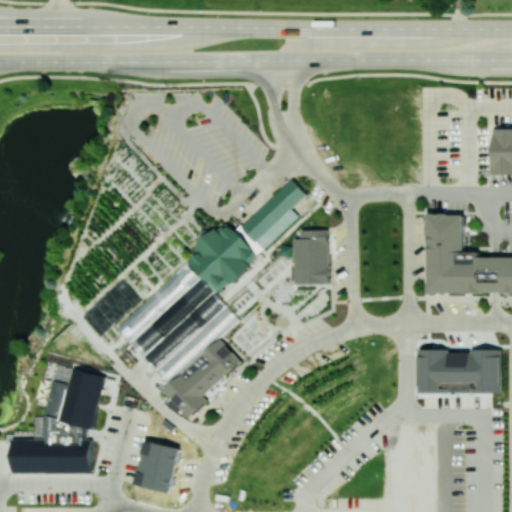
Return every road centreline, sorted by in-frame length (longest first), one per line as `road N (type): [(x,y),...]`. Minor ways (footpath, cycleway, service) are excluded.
road 1 (secondary): [(511,28),(0,25)]
road 2 (secondary): [(0,61),(511,60)]
road 3 (residential): [(196,511),(231,415),(270,370),(305,346),(381,322),(511,322)]
